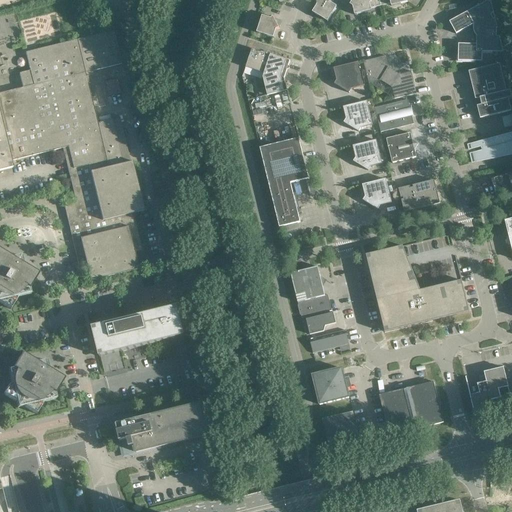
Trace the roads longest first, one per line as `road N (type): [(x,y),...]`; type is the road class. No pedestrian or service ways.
road 1 (residential): [(318,54),(302,84),(369,362),(440,347)]
road 2 (residential): [(440,347),(493,335),(419,30)]
road 3 (secondary): [(465,450),(217,511)]
road 4 (secondary): [(277,511),(469,466)]
road 5 (unclassified): [(0,226),(34,218),(47,228),(66,307)]
